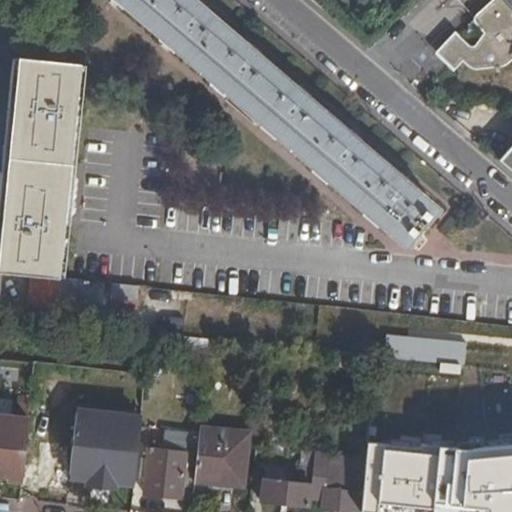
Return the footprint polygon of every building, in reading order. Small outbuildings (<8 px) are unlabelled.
[(125,0),(406,243),(438,207),(199,0),(125,0)] [(511,0),(486,0),(471,14),(470,18),(464,23),(464,32),(470,32),(475,28),(479,32),(472,42),(469,45),(467,45),(466,45),(461,40),(444,57),(453,67),(458,62),(463,67),(467,70),(471,70),(495,67),(503,64),(511,55),(511,0)] [(452,31),(429,51),(449,71),(453,67),(444,57),(461,40),(452,31)] [(19,55),(18,63),(0,223),(0,267),(4,268),(34,271),(57,274),(80,70),(81,60),(19,55)] [(511,132),(494,154),(511,170),(511,132)] [(34,271),(30,302),(82,308),(85,277),(57,274),(34,271)] [(115,280),(112,311),(138,314),(141,283),(115,280)] [(209,333),(152,327),(150,345),(207,349),(209,333)] [(343,333),(322,331),(320,347),(324,347),(341,349),(343,333)] [(379,339),(348,335),(346,350),(377,353),(378,353),(379,339)] [(425,382),(424,391),(443,392),(447,361),(421,358),(418,381),(425,382)] [(511,383),(466,379),(462,422),(511,426),(511,383)] [(30,411),(0,407),(0,474),(24,478),(30,411)] [(77,409),(71,471),(136,478),(142,416),(77,409)] [(199,428),(196,452),(193,480),(212,482),(212,477),(241,481),(243,481),(243,479),(241,477),(246,433),(199,428)] [(392,434),(387,475),(435,480),(439,439),(392,434)] [(149,447),(145,493),(192,498),(193,480),(196,452),(149,447)] [(307,505),(309,484),(311,485),(314,452),(304,451),(301,483),(284,481),(286,463),(269,461),(264,501),(307,505)] [(342,474),(329,473),(328,484),(341,486),(342,474)] [(356,510),(358,493),(364,494),(365,476),(342,474),(341,486),(328,484),(326,507),(356,510)] [(212,477),(212,482),(211,487),(233,489),(241,481),(212,477)] [(482,478),(467,511),(495,511),(506,487),(482,478)]
